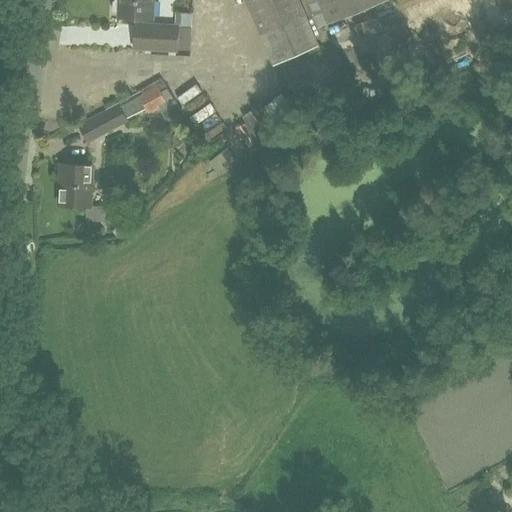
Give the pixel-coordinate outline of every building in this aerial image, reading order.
[(115,0),(113,2),(113,10),(116,14),(119,14),(119,17),(153,19),(153,0),(115,0)] [(246,0),(274,62),(318,43),(298,0),(246,0)] [(318,0),(328,23),(383,0),(318,0)] [(179,26),(151,25),(150,49),(177,50),(179,26)] [(123,111),(143,101),(148,113),(167,103),(160,92),(167,88),(161,79),(138,93),(119,103),(123,111)] [(78,125),(88,143),(128,121),(118,103),(78,125)] [(107,206),(91,205),(92,165),(61,164),(59,204),(87,205),(86,220),(106,221),(107,206)]
